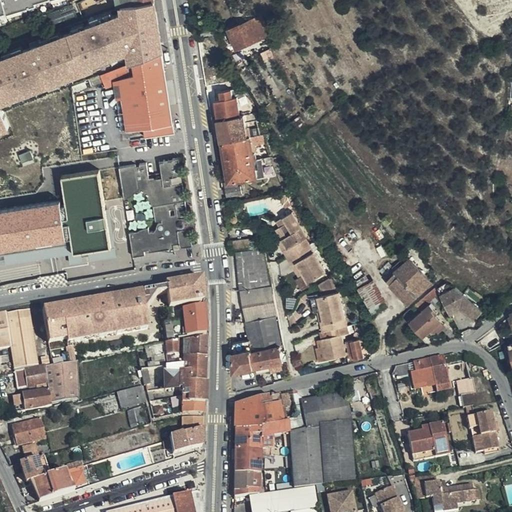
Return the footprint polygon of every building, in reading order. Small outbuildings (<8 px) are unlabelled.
[(0,0),(0,13),(47,0),(0,0)] [(156,17),(153,0),(114,0),(118,23),(156,17)] [(267,27),(261,4),(251,6),(261,29),(267,27)] [(239,15),(229,20),(238,41),(258,31),(250,13),(241,17),(239,15)] [(122,67),(104,74),(105,78),(120,75),(128,124),(143,122),(145,131),(174,127),(162,52),(122,67)] [(216,111),(238,107),(234,89),(230,89),(228,81),(216,83),(218,92),(212,93),(216,111)] [(238,107),(216,111),(220,134),(245,130),(241,107),(238,107)] [(245,130),(220,134),(227,174),(260,169),(257,151),(254,152),(252,144),(250,145),(248,129),(245,130)] [(127,166),(128,170),(147,167),(147,162),(140,164),(140,166),(136,166),(136,164),(127,166)] [(152,205),(184,199),(184,193),(180,194),(180,192),(183,191),(182,184),(179,184),(178,175),(181,174),(180,162),(161,165),(162,178),(156,179),(156,177),(149,178),(147,167),(128,170),(131,196),(133,195),(135,193),(136,192),(141,191),(148,197),(149,201),(151,202),(152,205)] [(131,197),(131,196),(128,170),(120,172),(124,199),(128,198),(131,197)] [(225,189),(240,187),(239,179),(224,181),(225,189)] [(289,195),(281,186),(274,191),(283,201),(289,195)] [(64,198),(0,206),(0,261),(71,253),(64,198)] [(187,218),(184,199),(152,205),(153,206),(156,221),(162,221),(162,222),(159,223),(157,225),(157,226),(156,228),(157,229),(154,233),(152,232),(149,232),(148,228),(143,229),(139,230),(135,232),(130,233),(133,257),(145,255),(145,251),(149,251),(149,253),(165,250),(165,252),(175,250),(174,241),(180,240),(180,244),(182,246),(183,247),(192,246),(189,229),(180,230),(181,229),(183,229),(184,228),(185,227),(186,225),(185,223),(185,222),(184,220),(183,220),(179,220),(179,219),(187,218)] [(285,241),(302,230),(304,228),(289,203),(273,213),(277,219),(282,228),(279,231),(285,241)] [(282,228),(277,219),(273,221),(279,231),(282,228)] [(284,250),(306,237),(302,230),(285,241),(280,243),(284,250)] [(274,233),(280,243),(285,241),(279,231),(274,233)] [(232,240),(248,239),(248,232),(232,233),(232,240)] [(323,264),(306,237),(284,250),(289,257),(293,254),(301,267),(305,274),(323,264)] [(239,282),(269,280),(265,262),(261,241),(233,243),(235,282),(239,282)] [(396,255),(390,260),(392,262),(384,269),(390,276),(389,277),(407,297),(431,275),(408,250),(399,259),(396,255)] [(296,269),(301,267),(293,254),(289,257),(296,269)] [(321,281),(333,279),(327,271),(315,276),(317,281),(321,281)] [(165,281),(160,283),(161,294),(168,293),(170,306),(204,300),(202,275),(164,279),(165,281)] [(360,285),(372,310),(389,302),(377,277),(360,285)] [(249,343),(278,338),(276,327),(272,308),(274,308),(269,280),(239,282),(243,303),(247,332),(249,343)] [(321,323),(346,318),(337,282),(316,287),(319,302),(322,315),(319,315),(321,323)] [(160,283),(73,302),(75,331),(76,341),(149,327),(146,310),(158,294),(161,294),(160,283)] [(441,290),(451,309),(461,304),(475,317),(484,307),(478,302),(456,283),(441,290)] [(319,302),(316,287),(308,289),(312,304),(316,303),(319,302)] [(409,316),(423,331),(441,315),(435,309),(437,307),(429,298),(409,316)] [(73,302),(42,309),(49,343),(65,340),(67,347),(68,351),(70,351),(70,352),(75,352),(73,342),(76,341),(75,331),(73,302)] [(167,342),(178,340),(179,337),(185,336),(207,332),(204,305),(184,309),(185,317),(163,320),(167,342)] [(0,345),(11,344),(16,370),(38,367),(27,308),(0,313),(0,345)] [(441,315),(423,331),(426,334),(443,318),(441,315)] [(323,352),(344,347),(342,335),(340,327),(347,325),(346,318),(321,323),(318,324),(320,331),(319,331),(323,352)] [(318,353),(323,352),(319,331),(316,332),(317,339),(314,339),(318,353)] [(232,350),(248,347),(248,343),(249,343),(247,332),(230,335),(232,350)] [(361,332),(352,333),(346,334),(348,353),(363,350),(361,332)] [(181,357),(206,356),(207,336),(184,339),(181,357)] [(248,347),(251,360),(255,360),(256,366),(282,362),(278,338),(249,343),(248,343),(248,347)] [(65,340),(49,343),(51,350),(67,347),(65,340)] [(169,364),(170,370),(193,371),(194,381),(205,381),(206,356),(181,357),(180,359),(176,359),(178,340),(167,342),(153,345),(157,360),(168,358),(169,364)] [(233,364),(251,360),(248,347),(232,350),(233,364)] [(43,366),(45,365),(49,365),(47,355),(41,356),(43,366)] [(441,358),(411,365),(413,374),(408,375),(411,388),(424,385),(425,388),(434,387),(435,389),(448,386),(441,358)] [(51,403),(77,400),(81,400),(78,361),(77,360),(72,361),(54,364),(49,365),(45,365),(51,403)] [(26,409),(52,405),(51,403),(45,365),(43,366),(38,367),(16,370),(19,387),(37,384),(39,392),(24,394),(25,401),(26,409)] [(181,388),(182,412),(183,412),(203,412),(205,381),(194,381),(193,371),(170,370),(167,370),(167,389),(181,388)] [(460,402),(488,396),(477,379),(464,382),(462,373),(454,374),(460,402)] [(119,401),(139,396),(145,394),(143,385),(117,392),(119,398),(119,401)] [(290,385),(232,399),(232,422),(259,424),(259,420),(285,416),(286,427),(288,449),(289,460),(291,473),(291,476),(292,483),(313,480),(322,479),(317,422),(308,423),(302,394),(301,391),(292,392),(290,385)] [(341,417),(348,415),(342,386),(335,387),(341,417)] [(317,422),(326,420),(341,417),(335,387),(310,392),(317,420),(317,422)] [(117,392),(101,396),(102,403),(119,398),(117,392)] [(310,392),(302,394),(308,423),(317,422),(317,420),(310,392)] [(141,404),(147,402),(145,394),(139,396),(141,404)] [(15,410),(26,409),(25,401),(23,401),(22,395),(12,396),(15,410)] [(498,442),(495,426),(493,416),(491,406),(467,411),(469,423),(470,422),(475,446),(498,442)] [(131,425),(145,422),(142,407),(127,410),(131,425)] [(18,445),(46,438),(42,418),(41,418),(40,415),(36,417),(36,419),(13,425),(18,445)] [(332,478),(353,475),(348,415),(341,417),(326,420),(332,478)] [(259,420),(259,424),(259,430),(264,430),(286,427),(285,416),(259,420)] [(184,417),(186,433),(201,428),(203,427),(203,417),(184,417)] [(440,417),(427,420),(428,424),(421,426),(406,429),(411,450),(447,442),(440,417)] [(322,479),(332,478),(326,420),(317,422),(322,479)] [(259,424),(232,422),(231,442),(256,443),(260,443),(259,430),(259,424)] [(201,446),(201,428),(186,433),(174,437),(174,440),(173,449),(172,455),(201,446)] [(256,443),(231,442),(230,466),(256,466),(256,443)] [(448,447),(447,442),(411,450),(412,455),(448,447)] [(39,454),(37,445),(25,448),(27,457),(39,454)] [(41,457),(20,463),(26,482),(31,481),(35,480),(39,479),(37,470),(44,468),(41,457)] [(265,473),(291,473),(289,460),(284,460),(264,460),(265,473)] [(63,466),(64,471),(67,470),(80,467),(78,462),(63,466)] [(256,466),(230,466),(230,483),(256,481),(256,466)] [(46,477),(44,468),(37,470),(39,479),(46,477)] [(64,471),(71,491),(76,489),(67,470),(64,471)] [(35,480),(42,500),(71,491),(64,471),(46,477),(39,479),(35,480)] [(127,498),(145,493),(141,475),(123,480),(123,483),(127,498)] [(264,486),(292,483),(291,476),(263,480),(264,486)] [(436,484),(435,476),(420,479),(421,492),(427,491),(428,502),(452,497),(476,493),(474,482),(469,483),(468,478),(442,482),(436,484)] [(105,484),(107,489),(123,483),(123,480),(122,477),(105,484)] [(182,490),(186,489),(195,488),(193,478),(181,481),(182,490)] [(31,481),(39,501),(42,500),(35,480),(31,481)] [(230,483),(230,491),(256,488),(256,481),(230,483)] [(182,490),(101,507),(103,511),(154,511),(168,509),(168,511),(191,511),(186,489),(182,490)] [(404,511),(405,490),(379,489),(378,511),(404,511)] [(357,511),(352,490),(326,496),(329,511),(357,511)] [(452,497),(428,502),(429,506),(453,502),(452,497)]
